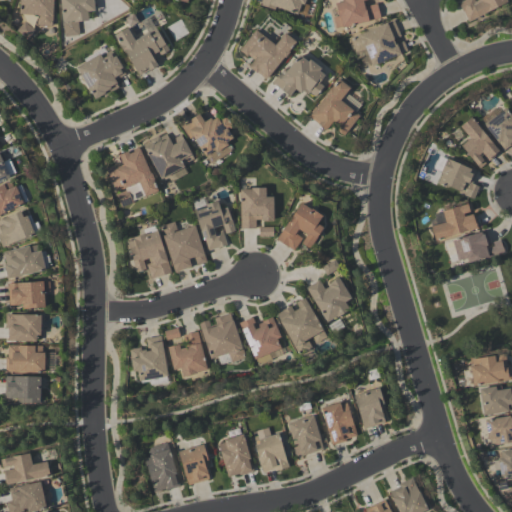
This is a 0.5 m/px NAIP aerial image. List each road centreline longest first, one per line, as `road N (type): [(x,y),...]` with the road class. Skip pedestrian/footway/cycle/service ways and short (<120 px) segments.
road 1 (residential): [(434,438),(472,511),(490,55),(412,101),(385,143),(374,181),(380,251),(434,438)]
road 2 (residential): [(0,71),(59,150),(78,223),(91,307),(89,417),(107,511)]
road 3 (residential): [(59,150),(183,83),(231,0)]
road 4 (residential): [(214,511),(313,492),(434,438)]
road 5 (residential): [(197,68),(287,145),(325,168),(374,181)]
road 6 (residential): [(91,307),(152,311),(253,272)]
